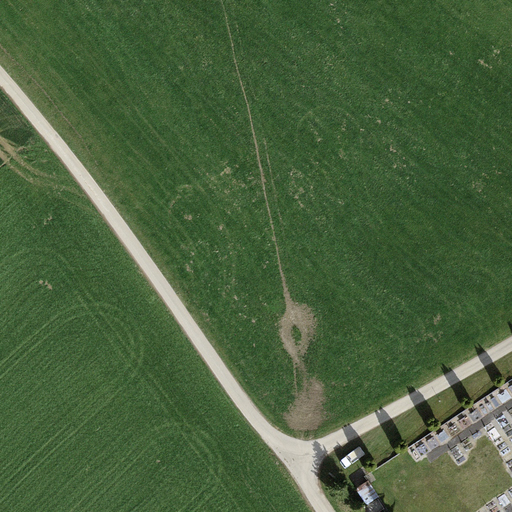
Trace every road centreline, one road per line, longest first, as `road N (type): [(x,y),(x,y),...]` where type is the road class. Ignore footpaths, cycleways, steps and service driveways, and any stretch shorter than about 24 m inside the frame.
road 1 (unclassified): [(0,70),(291,466)]
road 2 (track): [(291,466),(511,341)]
